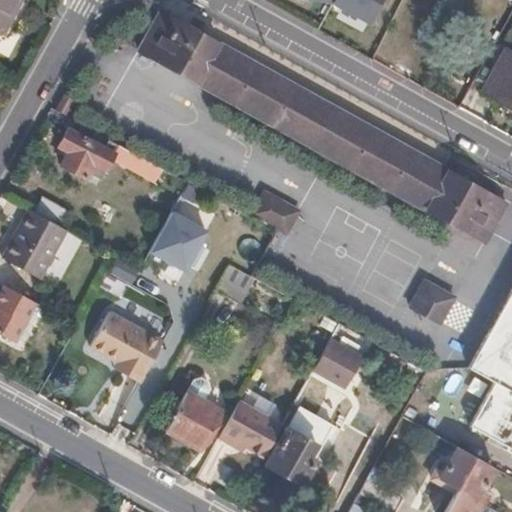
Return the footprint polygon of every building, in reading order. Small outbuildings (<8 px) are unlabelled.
[(0,0),(0,24),(12,2),(13,0),(0,0)] [(381,0),(335,0),(332,7),(367,26),(381,0)] [(395,145),(300,91),(181,25),(157,11),(136,51),(235,108),(322,157),(381,191),(463,236),(479,246),(501,206),(395,145)] [(511,58),(498,51),(488,70),(475,94),(497,106),(511,113),(511,58)] [(120,149),(134,122),(104,104),(90,132),(97,137),(110,144),(120,149)] [(91,147),(97,137),(90,132),(72,123),(66,133),(91,147)] [(75,179),(91,147),(66,133),(61,131),(51,148),(62,155),(54,167),(55,168),(75,179)] [(105,154),(110,144),(97,137),(91,147),(105,154)] [(136,158),(120,149),(110,144),(105,154),(123,165),(126,160),(129,161),(131,159),(135,161),(136,158)] [(165,188),(171,178),(162,173),(157,183),(165,188)] [(280,233),(293,210),(261,193),(249,215),(280,233)] [(0,259),(34,278),(60,230),(22,210),(0,250),(0,259)] [(206,231),(171,211),(147,253),(183,272),(206,231)] [(238,309),(253,281),(245,275),(224,264),(208,292),(238,309)] [(511,280),(492,316),(465,366),(489,380),(483,391),(465,423),(486,434),(511,448),(511,280)] [(434,325),(448,298),(419,281),(404,308),(434,325)] [(0,339),(2,341),(24,302),(0,288),(0,339)] [(134,382),(158,341),(137,329),(105,311),(87,345),(113,361),(122,366),(118,373),(134,382)] [(311,401),(332,364),(317,356),(296,392),(311,401)] [(118,373),(122,366),(113,361),(110,367),(118,373)] [(191,447),(212,410),(180,392),(159,429),(191,447)] [(260,456),(278,425),(279,424),(234,399),(213,438),(227,446),(230,440),(241,446),(260,456)] [(301,460),(311,443),(281,426),(261,464),(296,483),(307,463),(301,460)] [(238,452),(241,446),(230,440),(227,446),(238,452)] [(452,489),(470,457),(453,448),(434,481),(452,489)] [(475,491),(489,467),(470,457),(452,489),(476,502),(481,494),(475,491)] [(369,467),(353,495),(365,501),(385,511),(389,511),(399,496),(375,482),(380,473),(369,467)] [(463,511),(466,507),(471,511),(476,502),(452,489),(438,511),(463,511)] [(358,511),(360,511),(365,501),(353,495),(343,511),(358,511)]
